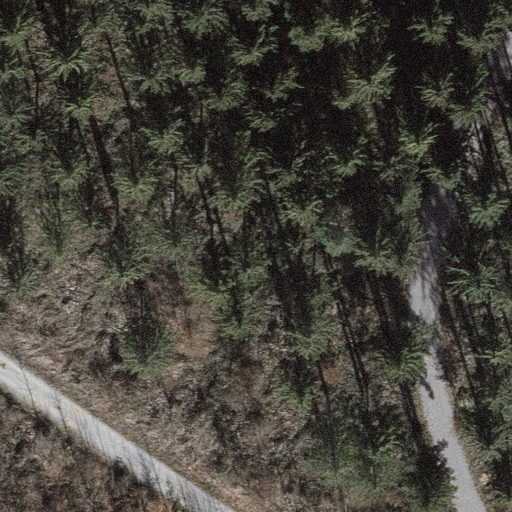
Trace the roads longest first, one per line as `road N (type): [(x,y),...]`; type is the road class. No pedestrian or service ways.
road 1 (track): [(472,511),(425,328),(434,175),(511,3)]
road 2 (track): [(203,511),(0,377)]
